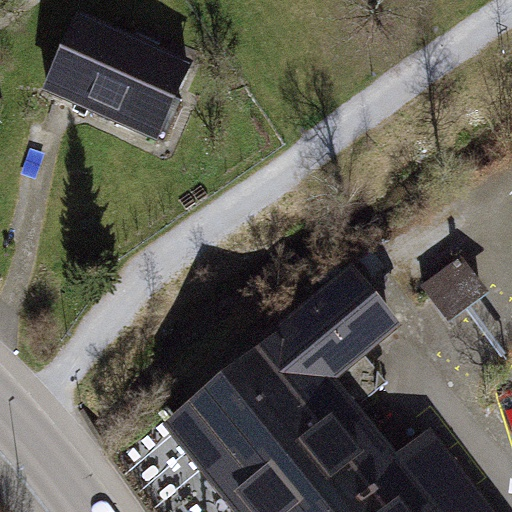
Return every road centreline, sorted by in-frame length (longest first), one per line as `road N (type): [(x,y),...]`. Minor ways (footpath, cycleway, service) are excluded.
road 1 (track): [(511,16),(156,274),(14,429)]
road 2 (tertiary): [(85,511),(0,412)]
